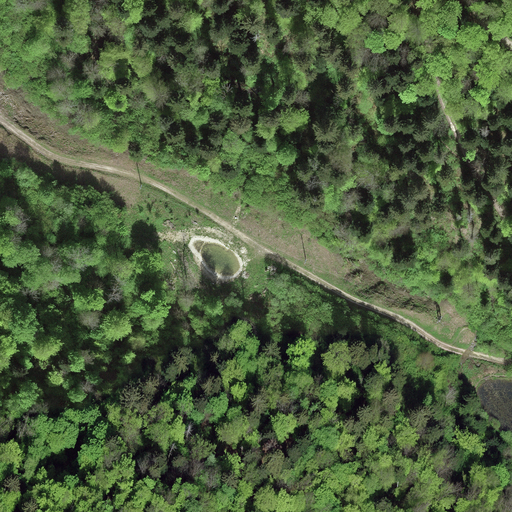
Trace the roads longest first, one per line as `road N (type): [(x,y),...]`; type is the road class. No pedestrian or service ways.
road 1 (track): [(0,120),(49,155),(136,173),(272,256),(452,348),(511,361)]
road 2 (track): [(473,168),(430,63),(425,0)]
